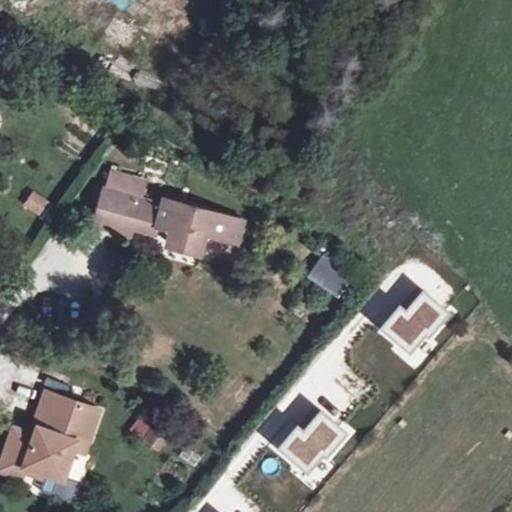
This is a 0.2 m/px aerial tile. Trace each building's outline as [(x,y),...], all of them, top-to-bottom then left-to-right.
[(105,169),(100,186),(110,189),(115,172),(105,169)] [(124,231),(125,225),(134,196),(139,179),(115,172),(110,189),(100,186),(92,211),(108,215),(105,225),(124,231)] [(31,191),(23,206),(42,216),(50,201),(31,191)] [(134,196),(125,225),(150,232),(152,224),(157,207),(153,206),(154,201),(134,196)] [(157,207),(152,224),(168,229),(164,242),(170,244),(169,248),(184,252),(185,247),(192,249),(198,232),(228,241),(230,240),(236,219),(160,197),(157,207)] [(108,215),(92,211),(89,221),(105,225),(108,215)] [(306,279),(339,298),(353,274),(320,255),(306,279)] [(450,314),(425,293),(409,313),(400,306),(382,327),(415,355),(450,314)] [(31,430),(28,429),(10,422),(0,450),(0,465),(17,472),(21,461),(42,468),(59,474),(69,446),(79,450),(95,406),(43,387),(30,421),(34,423),(31,430)] [(143,412),(130,430),(160,453),(173,435),(143,412)] [(342,432),(322,415),(307,434),(298,427),(281,448),(309,471),(342,432)] [(59,474),(42,468),(37,483),(61,492),(68,490),(72,479),(59,474)]
